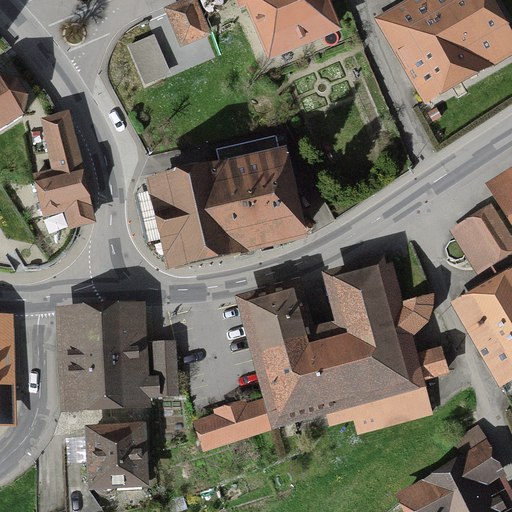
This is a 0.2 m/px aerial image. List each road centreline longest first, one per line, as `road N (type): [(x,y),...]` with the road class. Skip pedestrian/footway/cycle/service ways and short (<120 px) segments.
road 1 (tertiary): [(434,180),(327,251),(274,272),(170,290),(142,286),(124,272)]
road 2 (residential): [(356,0),(434,180)]
road 3 (tertiary): [(124,272),(110,236),(106,160),(70,87)]
road 4 (residential): [(0,464),(18,449),(38,407),(37,298)]
